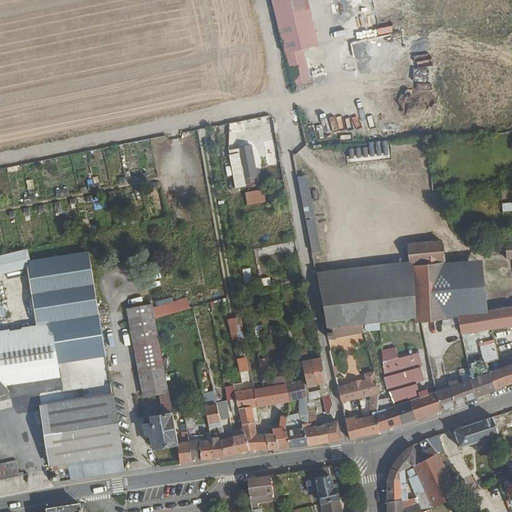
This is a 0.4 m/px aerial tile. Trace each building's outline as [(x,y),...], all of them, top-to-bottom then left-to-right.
[(270,0),(283,53),(298,114),(316,109),(302,49),(316,45),(305,0),(270,0)] [(408,18),(422,12),(419,6),(406,13),(408,18)] [(386,141),(346,147),(348,162),(389,156),(386,141)] [(238,149),(243,178),(253,176),(248,147),(238,149)] [(295,180),(310,254),(321,251),(306,178),(295,180)] [(246,205),(265,202),(263,189),(244,191),(246,205)] [(511,202),(501,203),(502,211),(511,210),(511,202)] [(441,246),(444,266),(479,263),(506,260),(507,258),(511,257),(511,237),(504,238),(504,242),(453,246),(453,245),(441,246)] [(410,262),(415,318),(415,323),(423,322),(445,320),(452,319),(444,266),(441,246),(440,242),(408,245),(410,262)] [(26,267),(40,324),(52,323),(53,330),(100,324),(88,249),(29,263),(30,267),(26,267)] [(0,256),(0,273),(26,267),(30,267),(29,263),(26,250),(0,256)] [(314,272),(326,329),(334,328),(362,324),(380,322),(415,318),(410,262),(314,272)] [(444,266),(452,319),(462,318),(462,317),(490,312),(479,263),(444,266)] [(244,283),(252,282),(249,267),(241,269),(244,283)] [(269,277),(259,279),(260,287),(271,284),(269,277)] [(222,298),(224,303),(234,300),(233,295),(226,297),(222,298)] [(126,308),(142,394),(157,391),(161,415),(149,417),(150,424),(142,426),(143,435),(148,433),(151,448),(175,443),(163,374),(153,318),(151,304),(126,308)] [(464,325),(465,336),(494,331),(511,327),(511,308),(490,312),(462,317),(462,318),(464,325)] [(227,318),(230,339),(243,338),(240,317),(227,318)] [(446,328),(464,325),(462,318),(452,319),(445,320),(446,328)] [(0,329),(0,376),(3,385),(59,377),(57,364),(105,357),(100,324),(53,330),(52,323),(40,324),(0,329)] [(483,362),(498,359),(493,339),(479,342),(483,362)] [(383,377),(387,393),(395,408),(420,399),(419,392),(417,384),(424,381),(421,368),(422,367),(417,352),(398,358),(396,348),(382,351),(383,377)] [(422,354),(424,367),(431,365),(429,353),(422,354)] [(59,377),(61,390),(109,383),(105,357),(57,364),(59,377)] [(237,358),(238,365),(245,364),(247,364),(245,357),(237,358)] [(311,360),(317,385),(326,383),(320,358),(311,360)] [(258,361),(260,373),(262,382),(267,381),(263,359),(258,360),(258,361)] [(301,362),(307,387),(317,385),(311,360),(301,362)] [(251,363),(253,374),(260,373),(258,361),(251,363)] [(238,365),(245,391),(251,389),(245,364),(238,365)] [(489,374),(495,390),(508,384),(511,382),(511,365),(506,368),(505,366),(498,368),(499,371),(489,374)] [(471,381),(475,398),(495,390),(489,374),(487,366),(474,370),(477,378),(471,380),(471,381)] [(426,370),(428,381),(430,381),(432,391),(436,390),(432,369),(426,370)] [(374,415),(379,430),(388,427),(388,429),(401,425),(395,408),(381,412),(384,394),(387,393),(383,377),(374,379),(377,394),(374,415)] [(338,388),(341,404),(371,398),(369,416),(357,419),(356,416),(345,418),(349,439),(379,432),(379,430),(374,415),(377,394),(374,379),(338,388)] [(437,393),(441,411),(475,398),(471,381),(471,380),(454,386),(453,382),(449,383),(451,388),(437,393)] [(285,384),(288,401),(299,398),(304,397),(303,393),(303,387),(302,384),(301,381),(285,384)] [(39,393),(41,405),(111,394),(109,383),(61,390),(39,393)] [(253,389),(257,407),(288,401),(285,384),(272,386),(263,387),(253,389)] [(320,388),(322,398),(329,396),(327,386),(320,388)] [(236,398),(239,413),(242,425),(254,422),(252,408),(257,407),(253,389),(251,389),(245,391),(234,392),(236,398)] [(395,408),(401,425),(441,411),(437,393),(429,396),(427,390),(419,392),(420,399),(395,408)] [(308,393),(309,397),(309,400),(320,398),(318,391),(308,393)] [(0,409),(12,407),(9,394),(0,395),(0,409)] [(41,405),(50,464),(67,461),(70,481),(122,472),(120,453),(111,394),(41,405)] [(204,407),(207,423),(220,420),(219,416),(217,406),(214,395),(208,396),(211,405),(204,407)] [(322,398),(324,407),(331,405),(329,396),(322,398)] [(226,400),(228,411),(232,411),(233,414),(239,413),(236,398),(226,400)] [(181,409),(182,416),(188,415),(202,412),(201,405),(181,409)] [(305,414),(306,416),(314,416),(312,407),(309,408),(305,408),(305,414)] [(511,411),(491,418),(497,434),(511,429),(511,411)] [(286,431),(288,448),(307,445),(303,430),(301,430),(300,426),(306,425),(305,414),(300,415),(301,421),(287,424),(287,430),(286,431)] [(182,416),(185,431),(191,429),(188,415),(182,416)] [(276,433),(278,449),(287,448),(288,448),(286,431),(287,430),(287,424),(287,417),(281,416),(280,429),(273,428),(272,432),(276,433)] [(303,430),(307,445),(319,443),(314,428),(310,428),(309,424),(315,422),(314,416),(306,416),(306,425),(300,426),(301,430),(303,430)] [(453,430),(459,449),(498,437),(497,434),(491,418),(453,430)] [(243,428),(248,451),(259,450),(256,434),(254,422),(242,425),(243,428)] [(325,425),(329,442),(340,440),(336,422),(334,422),(325,425)] [(314,428),(319,443),(329,442),(325,425),(314,428)] [(233,436),(236,454),(248,451),(243,428),(234,430),(235,436),(233,436)] [(264,438),(268,449),(278,449),(276,433),(272,432),(264,433),(264,438)] [(264,433),(256,434),(259,450),(268,449),(264,438),(264,433)] [(196,436),(196,440),(197,442),(210,440),(211,440),(210,437),(209,434),(196,436)] [(210,440),(212,459),(223,457),(221,439),(219,439),(218,436),(210,437),(211,440),(210,440)] [(221,439),(223,457),(236,454),(233,436),(224,438),(221,439)] [(186,442),(190,460),(200,459),(197,442),(196,440),(190,441),(189,438),(186,439),(186,442)] [(422,450),(415,453),(412,446),(405,450),(396,460),(391,470),(399,473),(404,470),(411,465),(412,467),(438,455),(428,443),(425,439),(425,440),(419,443),(422,450)] [(197,442),(200,459),(200,461),(212,459),(210,440),(197,442)] [(175,443),(178,464),(190,461),(190,460),(186,442),(175,443)] [(0,480),(18,477),(7,448),(0,449),(0,480)] [(511,450),(503,453),(510,475),(511,480),(511,450)] [(417,477),(434,507),(448,502),(459,498),(438,455),(412,467),(417,477)] [(314,468),(319,492),(317,493),(322,511),(340,511),(334,489),(333,489),(326,466),(314,468)] [(391,470),(387,480),(387,502),(400,501),(408,500),(407,489),(402,490),(399,473),(391,470)] [(247,480),(250,505),(257,504),(256,495),(259,494),(260,500),(272,497),(269,476),(247,480)] [(408,482),(416,498),(417,503),(404,509),(400,501),(387,502),(387,511),(422,511),(434,507),(417,477),(408,482)] [(448,502),(452,511),(463,507),(459,498),(448,502)]
